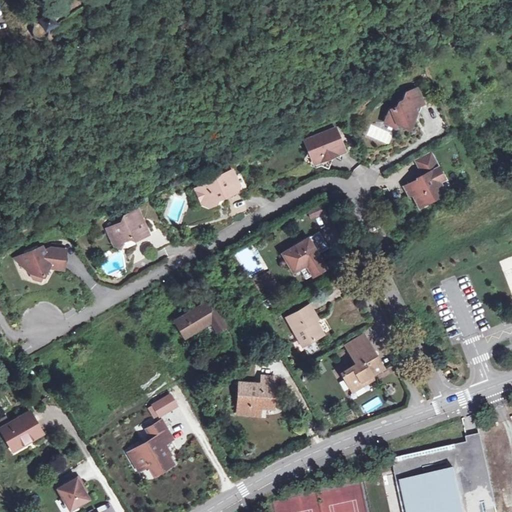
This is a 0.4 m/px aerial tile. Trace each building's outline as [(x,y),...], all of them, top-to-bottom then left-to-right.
[(54,20),(49,12),(38,19),(45,30),(48,28),(56,23),(54,20)] [(390,110),(384,123),(395,127),(396,123),(402,125),(405,118),(412,121),(416,111),(413,110),(414,106),(423,103),(417,88),(406,92),(403,100),(399,102),(401,105),(390,110)] [(419,112),(423,103),(414,106),(413,110),(416,111),(419,112)] [(335,127),(304,140),(307,146),(309,147),(306,156),(319,162),(322,154),(329,157),(332,151),(337,154),(335,149),(337,145),(340,147),(341,144),(335,127)] [(431,153),(416,161),(419,167),(434,159),(431,153)] [(434,159),(419,167),(423,175),(422,180),(418,179),(404,186),(409,196),(412,194),(419,207),(434,199),(433,197),(438,194),(441,184),(439,181),(444,179),(434,159)] [(216,180),(195,189),(202,204),(208,207),(215,204),(218,197),(222,195),(223,197),(237,191),(239,186),(232,170),(215,178),(216,180)] [(325,213),(322,205),(307,210),(311,219),(325,213)] [(303,216),(300,209),(295,211),(297,218),(303,216)] [(107,229),(114,245),(121,248),(123,241),(132,238),(134,241),(148,234),(138,210),(123,216),(125,221),(107,229)] [(320,236),(310,242),(319,257),(329,251),(320,236)] [(325,267),(319,257),(310,242),(308,238),(282,254),(293,273),(300,269),(306,265),(307,267),(301,270),(306,279),(325,267)] [(249,245),(233,253),(246,277),(262,268),(249,245)] [(41,248),(21,257),(25,265),(29,273),(32,280),(41,282),(48,268),(63,270),(66,250),(64,250),(51,249),(43,252),(41,248)] [(25,265),(21,257),(14,260),(21,266),(29,273),(25,265)] [(262,277),(268,288),(275,284),(269,273),(262,277)] [(260,293),(268,288),(262,277),(254,282),(260,293)] [(209,322),(215,331),(224,326),(210,300),(174,321),(184,337),(193,332),(209,322)] [(322,334),(314,321),(316,319),(307,304),(285,317),(302,346),(322,334)] [(209,335),(215,331),(209,322),(193,332),(195,335),(206,329),(209,335)] [(345,346),(351,355),(368,344),(363,335),(345,346)] [(382,368),(368,344),(351,355),(356,364),(341,373),(350,388),(361,381),(364,384),(373,379),(370,375),(382,368)] [(272,406),(274,377),(262,376),(262,386),(237,385),(236,413),(259,415),(260,405),(272,406)] [(352,391),(364,384),(361,381),(350,388),(352,391)] [(171,393),(150,404),(158,418),(179,407),(171,393)] [(366,412),(382,404),(378,397),(362,405),(366,412)] [(29,436),(31,440),(42,434),(30,412),(0,428),(0,429),(10,447),(29,436)] [(161,421),(147,430),(152,439),(130,453),(140,470),(150,464),(156,474),(173,464),(162,445),(172,439),(161,421)] [(473,436),(467,437),(468,442),(474,469),(487,466),(480,434),(473,436)] [(12,451),(31,440),(29,436),(10,447),(12,451)] [(474,469),(468,442),(393,458),(396,473),(404,511),(487,511),(487,509),(483,492),(492,490),(487,466),(474,469)] [(75,479),(56,490),(69,511),(87,500),(75,479)] [(483,492),(487,509),(496,508),(492,490),(483,492)]
